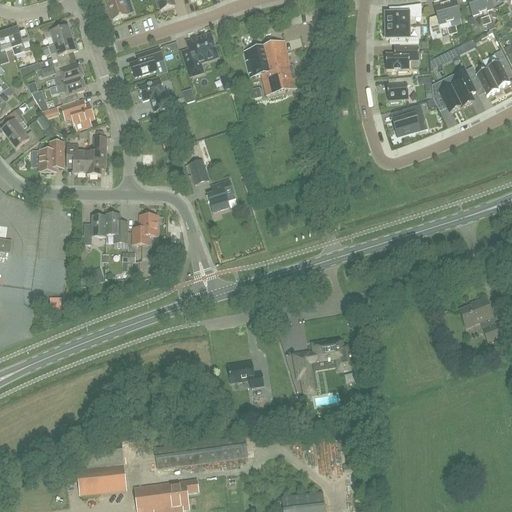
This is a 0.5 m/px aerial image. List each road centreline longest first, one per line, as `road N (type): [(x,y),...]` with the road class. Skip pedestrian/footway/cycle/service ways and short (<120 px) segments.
road 1 (residential): [(511,109),(383,163),(360,80),(366,0)]
road 2 (primary): [(0,380),(211,297)]
road 3 (primary): [(330,261),(511,199)]
road 4 (residential): [(95,56),(269,0)]
road 5 (residential): [(206,323),(339,305),(330,261)]
road 6 (residential): [(211,297),(176,200),(132,196)]
road 7 (residential): [(132,196),(124,141),(95,56)]
road 8 (residential): [(132,196),(39,194),(0,168)]
road 9 (primary): [(211,297),(330,261)]
